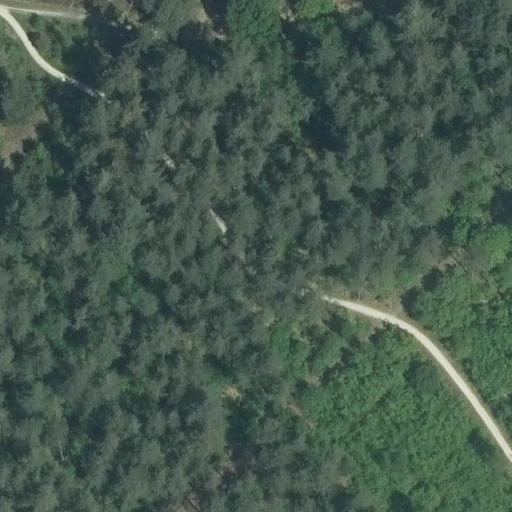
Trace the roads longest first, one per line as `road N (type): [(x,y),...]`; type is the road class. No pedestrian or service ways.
road 1 (track): [(182,511),(511,208)]
road 2 (track): [(409,0),(292,28),(19,14)]
